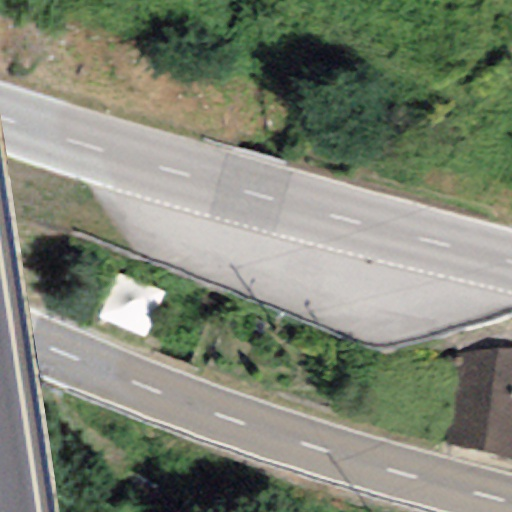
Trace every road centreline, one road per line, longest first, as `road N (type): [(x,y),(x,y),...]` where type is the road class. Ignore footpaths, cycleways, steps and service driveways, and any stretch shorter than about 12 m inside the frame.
road 1 (primary): [(511,505),(182,404),(0,329)]
road 2 (primary): [(0,120),(511,262)]
